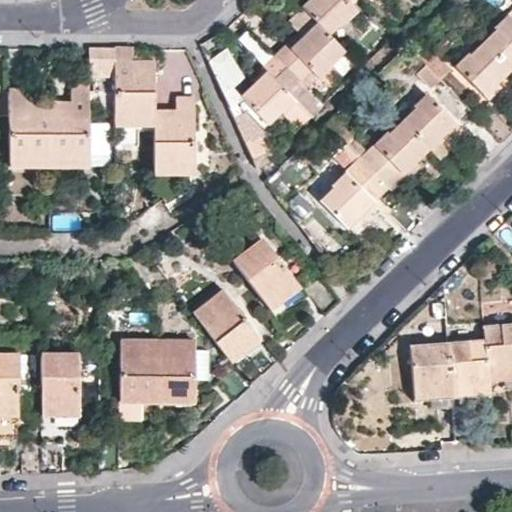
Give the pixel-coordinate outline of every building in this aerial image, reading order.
[(306,0),(302,4),(319,22),(328,32),(342,19),(345,21),(357,9),(349,0),(306,0)] [(493,31),(483,40),(510,68),(511,70),(511,20),(506,14),(491,29),(493,31)] [(289,41),(276,54),(300,79),(313,66),(321,75),(332,64),(330,62),(344,49),(328,32),(319,22),(304,36),(293,45),(289,41)] [(299,32),(289,41),(293,45),(304,36),(299,32)] [(510,68),(483,40),(483,41),(472,51),(470,49),(454,64),(482,95),(495,83),(510,68)] [(133,47),(116,47),(115,74),(115,84),(115,92),(115,122),(116,124),(157,124),(157,166),(194,167),(195,92),(178,92),(177,111),(157,111),(157,66),(134,66),(134,60),(133,47)] [(414,73),(428,88),(450,68),(436,53),(414,73)] [(288,90),(300,79),(276,54),(264,65),(268,70),(256,81),(243,93),(243,95),(268,121),(282,108),(284,110),(296,98),(288,90)] [(252,76),(256,81),(268,70),(264,65),(252,76)] [(115,84),(115,74),(95,74),(95,92),(115,92),(115,84)] [(51,109),(51,165),(91,166),(90,83),(72,83),(72,102),(72,109),(51,109)] [(500,89),(495,83),(482,95),(488,101),(500,89)] [(51,165),(50,109),(28,109),(28,102),(28,91),(10,91),(10,165),(51,166),(51,165)] [(412,109),(401,121),(428,148),(438,158),(453,143),(449,138),(459,127),(426,93),(410,107),(412,109)] [(502,141),(511,132),(511,127),(494,110),(482,121),(502,141)] [(347,144),(357,155),(389,187),(393,191),(408,178),(403,172),(414,162),(428,148),(401,121),(390,131),(388,129),(368,149),(355,137),(347,144)] [(490,153),(502,141),(482,121),(471,132),(490,153)] [(464,132),(459,127),(449,138),(453,143),(464,132)] [(244,135),(253,155),(272,146),(265,131),(251,137),(249,133),(244,135)] [(323,168),(332,178),(353,159),(345,149),(323,168)] [(375,200),(389,187),(357,155),(344,168),(346,170),(330,184),(333,187),(320,200),(346,227),(362,213),(375,200)] [(419,167),(414,162),(403,172),(408,178),(419,167)] [(420,221),(432,209),(413,189),(400,200),(420,221)] [(299,195),(286,202),(295,219),(309,211),(299,195)] [(380,206),(375,200),(362,213),(367,218),(380,206)] [(408,233),(420,221),(400,200),(388,212),(408,233)] [(300,286),(263,239),(233,263),(270,310),(300,286)] [(324,313),(338,299),(319,280),(305,293),(324,313)] [(267,367),(277,358),(224,289),(194,312),(229,360),(244,349),(262,373),(267,367)] [(511,323),(486,325),(486,339),(489,377),(507,376),(511,375),(511,323)] [(486,339),(449,342),(453,396),(472,394),(490,392),(489,377),(486,339)] [(142,417),(142,400),(157,400),(156,341),(120,341),(119,341),(118,342),(119,417),(142,417)] [(194,341),(156,341),(157,400),(194,400),(194,341)] [(453,396),(449,342),(412,345),(416,399),(434,398),(453,396)] [(0,413),(17,414),(18,355),(17,354),(0,353),(0,413)] [(79,414),(80,354),(42,353),(42,414),(79,414)] [(234,400),(249,385),(230,363),(214,377),(234,400)] [(473,405),(472,394),(453,396),(454,407),(455,407),(473,405)] [(454,407),(453,396),(434,398),(435,408),(454,407)] [(99,470),(119,468),(117,440),(98,440),(99,470)] [(43,472),(63,471),(61,443),(42,444),(43,472)] [(23,473),(43,472),(42,444),(22,444),(23,473)]
